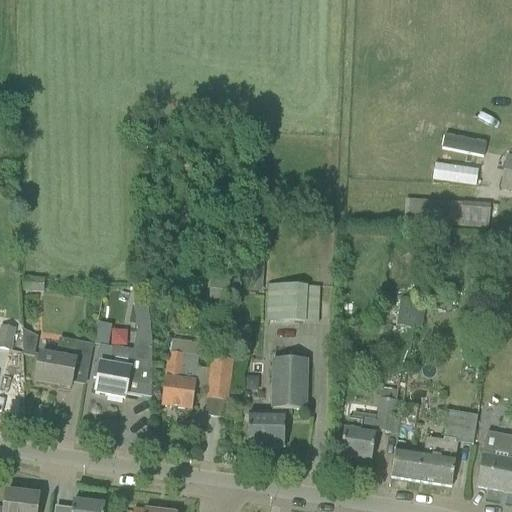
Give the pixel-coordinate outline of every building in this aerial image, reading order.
[(511,161),(507,161),(502,192),(511,193),(511,161)] [(489,206),(461,204),(460,229),(487,231),(489,206)] [(241,295),(260,296),(263,257),(244,255),(242,281),(241,295)] [(42,295),(43,281),(21,279),(21,294),(42,295)] [(134,306),(147,305),(146,287),(133,288),(134,306)] [(305,289),(267,287),(265,323),(303,325),(305,289)] [(403,301),(399,329),(412,331),(413,328),(416,310),(417,304),(403,301)] [(132,352),(130,364),(151,368),(152,342),(147,305),(134,306),(136,332),(132,352)] [(151,388),(151,368),(130,364),(132,352),(112,348),(111,350),(104,349),(108,326),(97,324),(93,348),(98,349),(92,380),(97,381),(94,395),(124,401),(127,383),(151,388)] [(218,326),(216,338),(227,339),(228,327),(218,326)] [(0,351),(9,353),(14,331),(1,328),(0,331),(0,351)] [(22,332),(22,357),(34,359),(36,340),(22,332)] [(40,355),(38,365),(34,384),(69,391),(72,378),(84,380),(90,346),(59,341),(56,357),(40,355)] [(194,384),(197,359),(185,357),(186,356),(167,354),(160,408),(191,412),(194,384)] [(226,403),(231,363),(212,360),(207,400),(226,403)] [(247,416),(247,429),(247,450),(283,450),(283,412),(304,412),(305,362),(272,362),(270,416),(247,416)] [(254,378),(244,378),(244,391),(254,391),(254,378)] [(342,432),(342,439),(339,459),(370,463),(373,444),(374,433),(390,435),(394,403),(379,401),(375,424),(347,420),(345,432),(342,432)] [(400,405),(395,447),(412,449),(415,428),(414,428),(417,408),(400,405)] [(422,455),(418,484),(420,484),(450,489),(453,469),(458,440),(473,443),(477,418),(447,413),(442,443),(427,441),(425,440),(422,455)] [(511,440),(485,434),(476,489),(511,496),(511,456),(508,455),(511,440)] [(389,480),(418,484),(422,455),(394,452),(392,460),(389,480)] [(36,511),(38,499),(6,495),(4,511),(0,510),(0,511),(36,511)]
